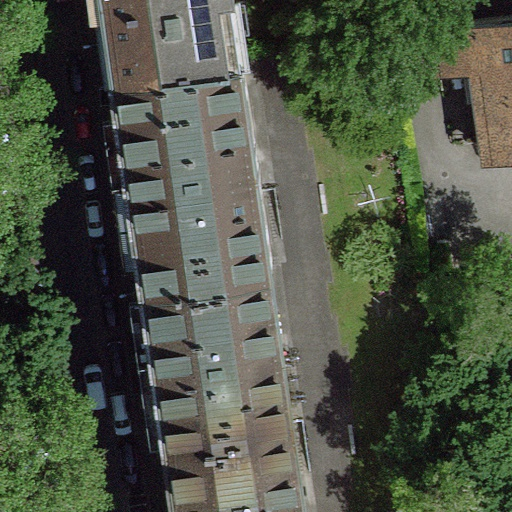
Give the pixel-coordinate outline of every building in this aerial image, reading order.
[(236,0),(101,0),(112,71),(243,53),(236,0)] [(511,16),(436,26),(442,71),(483,66),(487,99),(511,95),(511,16)] [(273,262),(243,53),(112,71),(144,282),(267,263),(273,262)] [(511,95),(487,99),(496,156),(511,154),(511,95)] [(290,416),(267,263),(144,282),(166,435),(290,416)] [(303,511),(290,416),(166,435),(177,511),(303,511)]
